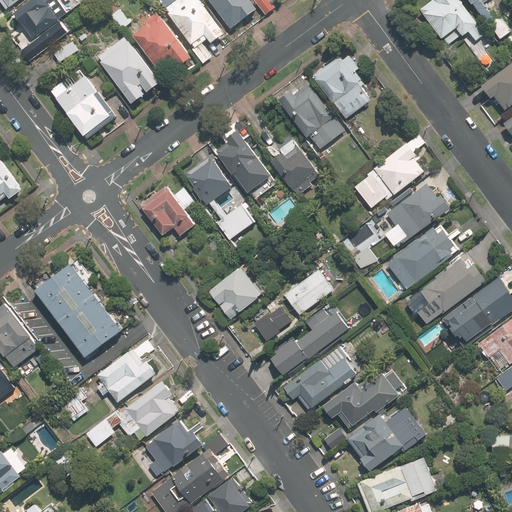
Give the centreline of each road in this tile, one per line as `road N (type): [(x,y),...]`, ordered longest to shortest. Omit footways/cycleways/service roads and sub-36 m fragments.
road 1 (residential): [(115,232),(316,511)]
road 2 (tertiary): [(98,188),(349,0)]
road 3 (residential): [(360,0),(511,204)]
